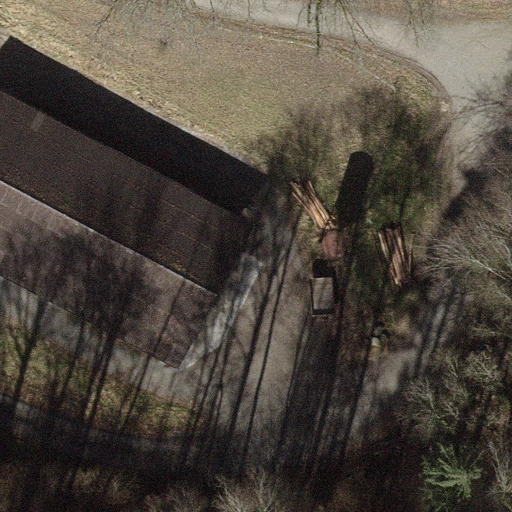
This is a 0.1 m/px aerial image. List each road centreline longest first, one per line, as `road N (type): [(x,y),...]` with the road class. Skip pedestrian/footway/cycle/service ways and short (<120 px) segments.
road 1 (track): [(338,433),(282,361),(281,230),(240,176),(14,61),(0,63)]
road 2 (track): [(511,108),(398,399)]
road 3 (track): [(235,0),(511,64)]
road 4 (track): [(0,291),(149,379),(218,379)]
